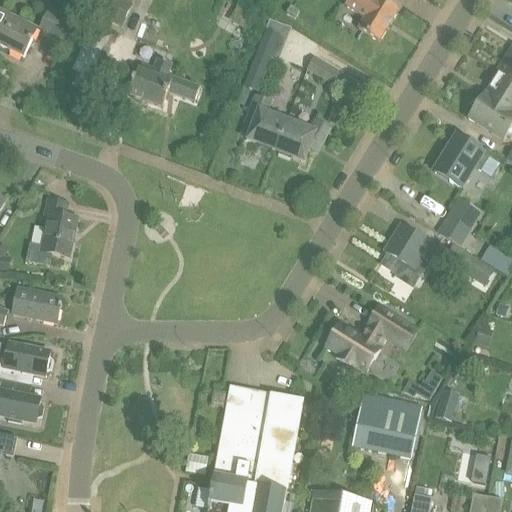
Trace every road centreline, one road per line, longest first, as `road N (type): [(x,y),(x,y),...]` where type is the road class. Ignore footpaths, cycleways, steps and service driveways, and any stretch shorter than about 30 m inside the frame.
road 1 (residential): [(103,333),(239,333),(273,316),(470,0)]
road 2 (residential): [(103,333),(125,202),(94,171),(0,138)]
road 3 (residential): [(76,511),(103,333)]
